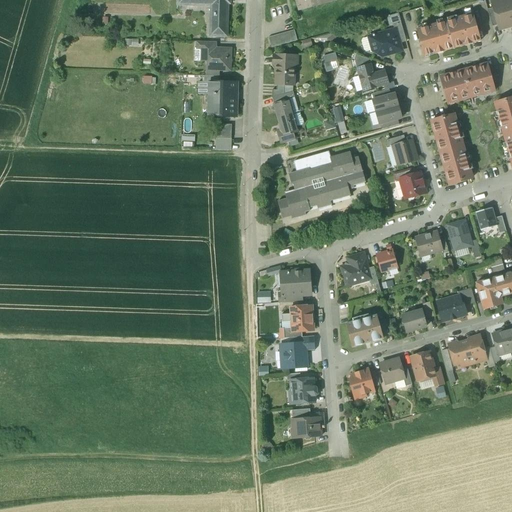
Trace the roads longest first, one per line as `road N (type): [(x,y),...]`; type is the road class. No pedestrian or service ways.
road 1 (track): [(70,0),(28,146),(252,154)]
road 2 (residential): [(258,0),(250,267)]
road 3 (track): [(0,458),(256,462)]
road 4 (track): [(250,267),(259,511)]
road 5 (residential): [(441,200),(404,73),(511,43)]
road 6 (residential): [(332,364),(511,314)]
road 7 (residential): [(323,247),(429,218),(441,200)]
